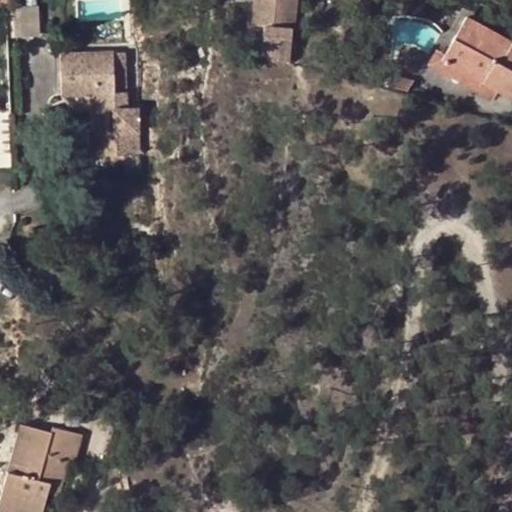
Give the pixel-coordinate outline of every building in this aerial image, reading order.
[(0,0),(0,9),(5,9),(8,9),(7,0),(0,0)] [(288,63),(287,48),(290,31),(293,31),(295,0),(251,0),(251,7),(249,27),(262,28),(260,46),(259,54),(288,63)] [(34,7),(18,8),(19,37),(36,36),(34,7)] [(511,44),(465,17),(443,56),(440,61),(496,92),(511,102),(511,100),(511,44)] [(440,61),(443,56),(434,51),(426,66),(490,102),(496,92),(440,61)] [(59,99),(90,98),(99,97),(100,117),(90,117),(91,133),(97,133),(98,157),(138,156),(137,108),(124,109),(123,62),(121,56),(117,54),(58,57),(59,99)] [(99,97),(90,98),(90,117),(100,117),(99,97)] [(87,133),(88,158),(98,157),(97,133),(91,133),(87,133)] [(19,424),(6,471),(19,475),(28,438),(46,443),(49,431),(19,424)] [(19,475),(6,471),(0,494),(0,511),(3,511),(40,511),(46,493),(39,491),(41,483),(52,488),(59,459),(71,463),(79,434),(50,427),(49,431),(46,443),(28,438),(19,475)] [(85,467),(71,463),(59,459),(52,488),(41,483),(39,491),(46,493),(76,501),(85,467)]
